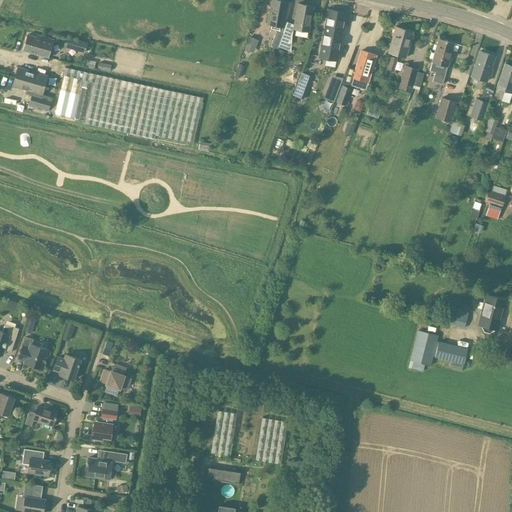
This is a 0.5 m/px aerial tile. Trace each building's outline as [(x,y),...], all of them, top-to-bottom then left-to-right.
[(278,48),(278,46),(282,35),(283,27),(288,1),(279,0),(271,0),(267,24),(279,26),(277,33),(276,32),(271,46),(278,48)] [(309,31),(314,6),(298,3),(293,28),(309,31)] [(337,60),(341,44),(340,44),(346,12),(328,9),(319,57),(337,60)] [(406,57),(414,31),(395,26),(388,52),(406,57)] [(292,36),(283,33),(282,35),(278,46),(291,51),(292,36)] [(48,57),(53,40),(37,35),(36,37),(28,34),(23,50),(48,57)] [(86,42),(66,36),(63,46),(83,52),(86,42)] [(253,52),(258,40),(248,36),(244,48),(253,52)] [(432,81),(442,83),(454,43),(439,39),(430,70),(435,72),(432,81)] [(374,63),(377,54),(361,50),(351,84),(363,88),(371,62),(374,63)] [(487,80),(495,56),(480,51),(472,75),(487,80)] [(394,71),(397,57),(389,55),(385,69),(394,71)] [(99,61),(97,68),(109,71),(111,64),(99,61)] [(511,65),(505,63),(496,88),(493,97),(508,103),(511,93),(511,92),(511,65)] [(412,91),(418,68),(405,65),(398,87),(412,91)] [(18,67),(15,77),(45,86),(48,76),(18,67)] [(195,143),(205,98),(165,89),(65,67),(55,114),(84,121),(84,122),(155,138),(155,135),(182,140),(183,141),(195,143)] [(301,98),(309,74),(301,71),(292,95),(301,98)] [(334,101),(343,78),(332,75),(323,97),(334,101)] [(42,95),(45,86),(15,77),(12,86),(27,91),(26,94),(32,96),(29,105),(48,111),(52,98),(42,95)] [(342,87),(336,103),(345,106),(351,90),(342,87)] [(494,90),(484,87),(480,100),(476,99),(471,117),(482,121),(488,102),(490,103),(494,90)] [(456,102),(442,98),(435,119),(450,122),(456,102)] [(507,130),(505,129),(496,126),(498,120),(487,116),(482,129),(482,130),(479,138),(491,142),(492,138),(503,142),(507,130)] [(498,219),(502,207),(506,195),(489,189),(484,202),(489,203),(485,215),(498,219)] [(476,218),(481,203),(475,201),(470,216),(476,218)] [(490,335),(495,332),(496,329),(499,330),(506,299),(486,294),(478,324),(481,325),(480,328),(483,333),(490,335)] [(465,328),(469,311),(447,304),(441,322),(465,328)] [(28,317),(24,331),(30,333),(34,319),(28,317)] [(66,322),(62,338),(70,339),(74,324),(66,322)] [(5,323),(3,331),(0,330),(0,353),(3,355),(4,349),(11,351),(19,328),(5,323)] [(432,365),(439,335),(417,329),(409,360),(432,365)] [(40,368),(40,367),(43,368),(49,349),(31,343),(33,339),(26,336),(18,358),(25,360),(24,362),(33,365),(33,366),(33,367),(33,368),(34,369),(35,369),(36,370),(37,370),(38,369),(39,369),(39,368),(40,368)] [(113,341),(107,339),(102,353),(108,355),(113,341)] [(464,364),(468,348),(439,340),(435,357),(464,364)] [(73,379),(80,359),(66,354),(65,359),(58,356),(54,369),(65,373),(64,375),(73,379)] [(114,362),(112,370),(105,368),(101,380),(107,382),(105,389),(117,393),(120,387),(126,389),(130,377),(124,374),(127,367),(114,362)] [(240,395),(221,392),(211,451),(231,454),(240,395)] [(0,418),(2,412),(8,415),(15,397),(2,393),(0,398),(0,418)] [(291,403),(265,399),(256,458),(281,462),(291,403)] [(34,419),(53,425),(57,412),(38,405),(36,412),(29,410),(25,423),(32,426),(34,419)] [(139,414),(140,407),(129,405),(128,412),(139,414)] [(117,410),(103,407),(102,416),(116,418),(117,410)] [(95,420),(92,438),(103,439),(103,437),(111,438),(113,423),(95,420)] [(28,471),(49,474),(51,460),(36,458),(37,450),(25,448),(22,463),(30,464),(28,471)] [(103,458),(103,459),(89,457),(88,462),(87,462),(87,464),(88,464),(86,475),(110,478),(113,460),(126,462),(127,453),(110,450),(108,459),(103,458)] [(239,484),(241,472),(209,467),(207,479),(239,484)] [(16,509),(34,511),(43,511),(45,499),(31,497),(32,489),(24,488),(23,496),(19,495),(16,509)]
